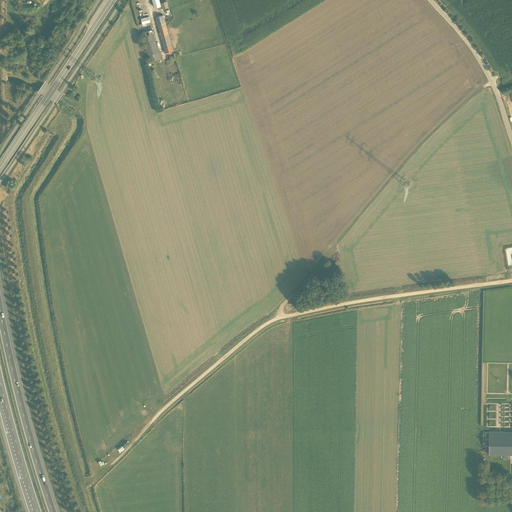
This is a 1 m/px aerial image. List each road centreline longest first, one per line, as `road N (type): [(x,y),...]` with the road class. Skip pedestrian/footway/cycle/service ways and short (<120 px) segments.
road 1 (track): [(511,281),(275,318),(84,483)]
road 2 (track): [(275,318),(405,162),(493,81)]
road 3 (motorway): [(53,511),(0,312)]
road 4 (secondary): [(0,168),(112,0)]
road 5 (unclassified): [(511,142),(491,76),(429,0)]
road 6 (motorway): [(0,381),(38,511)]
